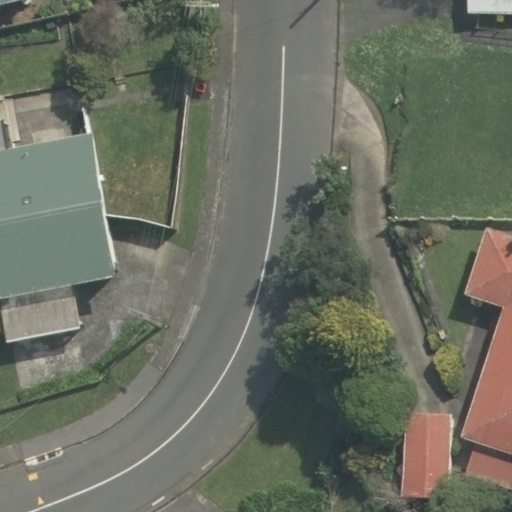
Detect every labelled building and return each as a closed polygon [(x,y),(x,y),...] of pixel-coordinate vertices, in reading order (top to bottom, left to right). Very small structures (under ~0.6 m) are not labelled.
[(0,0),(0,13),(44,4),(43,0),(0,0)] [(511,0),(472,0),(472,16),(511,17),(511,0)] [(0,304),(5,304),(13,346),(85,331),(77,291),(125,281),(96,136),(13,153),(10,138),(0,140),(0,304)] [(472,479),(511,492),(511,238),(493,232),(471,299),(508,312),(466,441),(483,447),(472,479)] [(398,500),(453,502),(457,421),(402,419),(398,500)]
